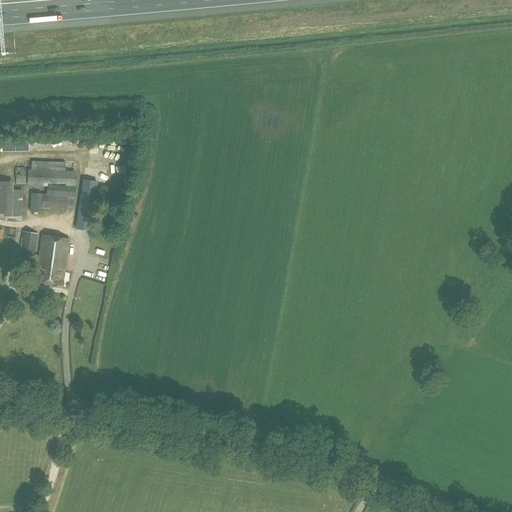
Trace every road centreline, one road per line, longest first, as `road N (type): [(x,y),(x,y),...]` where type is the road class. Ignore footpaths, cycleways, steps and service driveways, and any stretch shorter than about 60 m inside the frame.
road 1 (unclassified): [(457,511),(351,468),(71,412)]
road 2 (unknown): [(71,412),(66,331),(78,245),(69,217)]
road 3 (motorway): [(0,14),(178,0)]
